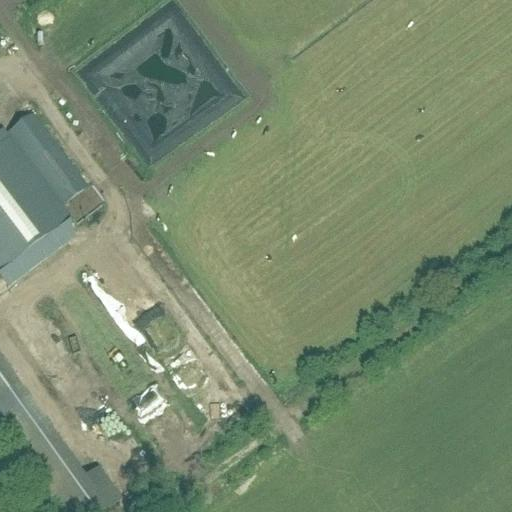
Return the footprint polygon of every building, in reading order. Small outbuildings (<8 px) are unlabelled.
[(40,78),(52,75),(45,56),(34,60),(40,78)] [(73,97),(62,81),(51,88),(55,93),(49,97),(56,108),(73,97)] [(32,119),(10,135),(7,130),(3,133),(0,129),(0,255),(48,220),(16,176),(28,167),(33,173),(32,174),(48,196),(74,177),(32,119)] [(10,315),(22,342),(42,333),(29,306),(10,315)] [(51,352),(62,344),(53,332),(42,339),(51,352)] [(181,356),(188,377),(207,371),(200,349),(181,356)] [(51,356),(58,387),(82,381),(75,350),(51,356)] [(0,363),(0,401),(18,389),(0,363)] [(195,381),(203,395),(221,384),(212,371),(195,381)] [(142,408),(163,391),(150,374),(128,391),(142,408)] [(106,417),(107,432),(125,431),(124,416),(106,417)]
